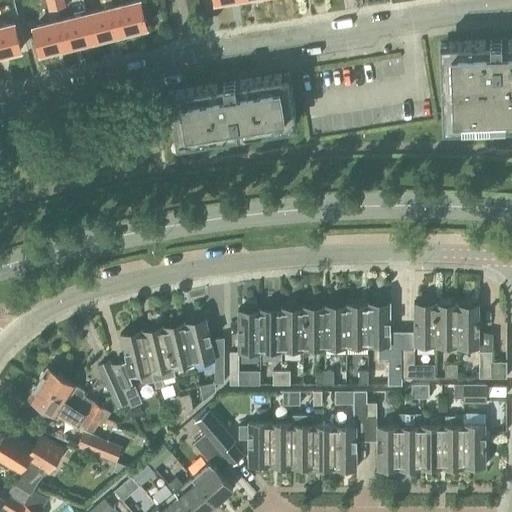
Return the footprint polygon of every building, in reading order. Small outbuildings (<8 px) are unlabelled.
[(47,0),(49,10),(59,8),(68,6),(66,0),(47,0)] [(115,7),(121,32),(148,25),(142,0),(115,7)] [(68,6),(59,8),(62,21),(68,46),(95,39),(88,14),(85,2),(68,6)] [(88,14),(95,39),(121,32),(115,7),(88,14)] [(62,21),(34,28),(41,53),(68,46),(62,21)] [(0,27),(0,55),(22,50),(15,24),(0,27)] [(511,39),(449,42),(450,56),(440,57),(443,114),(452,114),(453,128),(511,125),(511,39)] [(290,72),(169,92),(175,132),(183,131),(184,141),(185,143),(290,126),(288,114),(296,113),(290,72)] [(369,303),(369,343),(379,343),(379,355),(390,355),(403,355),(403,348),(403,330),(391,330),(391,301),(369,301),(369,303)] [(436,344),(436,303),(436,302),(414,302),(414,344),(436,344)] [(325,305),(324,346),(346,346),(347,345),(347,304),(325,303),(325,305)] [(347,304),(347,345),(369,345),(369,343),(369,303),(347,303),(347,304)] [(459,345),(459,305),(459,303),(436,303),(436,344),(436,345),(459,345)] [(303,305),(302,347),(324,347),(324,346),(325,305),(303,304),(303,305)] [(282,307),(282,348),(302,348),(302,347),(303,305),(282,305),(282,307)] [(459,305),(459,345),(459,347),(480,347),(480,305),(459,305)] [(261,308),(261,349),(282,349),(282,348),(282,307),(261,306),(261,308)] [(238,344),(238,351),(261,351),(261,349),(261,308),(238,308),(238,337),(238,344)] [(184,321),(194,363),(216,358),(216,382),(225,382),(225,337),(212,339),(207,316),(184,321)] [(194,363),(184,321),(184,320),(163,325),(173,365),(173,367),(194,363)] [(173,365),(163,325),(163,324),(143,328),(153,369),(156,379),(156,380),(157,387),(165,385),(164,378),(175,376),(173,367),(173,365)] [(153,369),(143,328),(121,333),(127,360),(114,366),(119,377),(132,406),(143,401),(131,373),(139,372),(140,380),(144,383),(156,380),(156,379),(153,369)] [(403,355),(403,377),(416,377),(416,348),(403,348),(403,355)] [(240,351),(231,350),(231,383),(240,383),(240,351)] [(493,350),(480,350),(480,377),(493,377),(507,377),(507,361),(493,361),(493,350)] [(403,383),(403,377),(403,355),(390,355),(390,383),(403,383)] [(119,377),(114,366),(111,359),(99,364),(117,406),(128,401),(119,377)] [(446,376),(459,376),(459,363),(446,363),(446,376)] [(41,378),(39,381),(81,407),(101,419),(119,426),(120,423),(104,417),(108,409),(89,396),(91,393),(87,390),(87,391),(48,366),(45,370),(43,371),(40,375),(41,378)] [(360,383),(369,383),(369,370),(360,369),(360,383)] [(282,370),(282,383),(291,383),(291,370),(282,370)] [(324,370),(324,383),(335,383),(335,370),(324,370)] [(32,392),(30,395),(69,420),(79,427),(82,423),(94,431),(101,419),(81,407),(39,381),(36,385),(34,385),(31,390),(32,392)] [(422,397),(422,383),(413,383),(413,397),(422,397)] [(464,397),(464,383),(455,383),(456,397),(464,397)] [(464,383),(464,397),(464,402),(488,402),(488,383),(464,383)] [(293,403),(293,390),(284,390),(284,403),(293,403)] [(293,390),(293,403),(301,403),(302,390),(293,390)] [(323,390),(314,390),(314,403),(323,403),(323,390)] [(368,401),(368,390),(355,390),(355,415),(369,415),(369,401),(368,401)] [(180,395),(185,416),(194,408),(191,392),(180,395)] [(178,422),(185,416),(180,395),(171,397),(178,422)] [(378,415),(378,401),(369,401),(369,415),(378,415)] [(210,407),(196,420),(207,432),(217,444),(222,449),(234,440),(236,438),(210,407)] [(293,464),(314,464),(314,425),(314,414),(293,415),(293,422),(293,424),(293,463),(293,464)] [(465,464),(465,424),(464,424),(464,415),(446,415),(446,424),(443,424),(443,466),(465,466),(465,464)] [(272,462),(271,422),(271,420),(249,421),(249,424),(240,424),(240,434),(249,434),(250,462),(272,462)] [(293,463),(293,424),(293,422),(271,422),(272,462),(272,463),(293,463)] [(465,424),(465,464),(487,465),(487,422),(465,422),(465,424)] [(443,466),(443,424),(422,424),(422,425),(422,466),(443,466)] [(336,465),(335,426),(335,425),(314,425),(314,464),(314,466),(336,465)] [(400,425),(378,425),(378,440),(378,466),(400,467),(400,425)] [(422,466),(422,425),(400,425),(400,467),(422,467),(422,466)] [(358,468),(358,440),(355,440),(355,426),(335,426),(336,465),(336,468),(358,468)] [(43,433),(42,434),(45,436),(38,447),(35,445),(27,440),(25,442),(8,431),(0,443),(0,457),(20,469),(13,481),(32,492),(40,479),(39,478),(37,481),(20,471),(28,458),(50,471),(65,447),(43,433)] [(106,440),(82,431),(77,445),(100,454),(106,440)] [(230,459),(222,450),(217,444),(207,432),(194,442),(210,461),(193,475),(217,502),(234,487),(221,473),(233,462),(230,459)] [(174,452),(164,442),(155,450),(165,461),(174,452)] [(133,474),(142,485),(157,472),(148,462),(133,474)] [(132,493),(142,485),(133,474),(123,483),(132,493)] [(169,482),(176,490),(195,511),(205,511),(217,502),(193,475),(184,483),(177,475),(169,482)] [(0,511),(39,511),(26,504),(32,494),(14,483),(8,493),(6,492),(4,496),(4,495),(0,493),(0,511)] [(165,511),(195,511),(176,490),(159,505),(165,511)] [(98,504),(104,511),(109,511),(115,507),(107,497),(98,504)]
